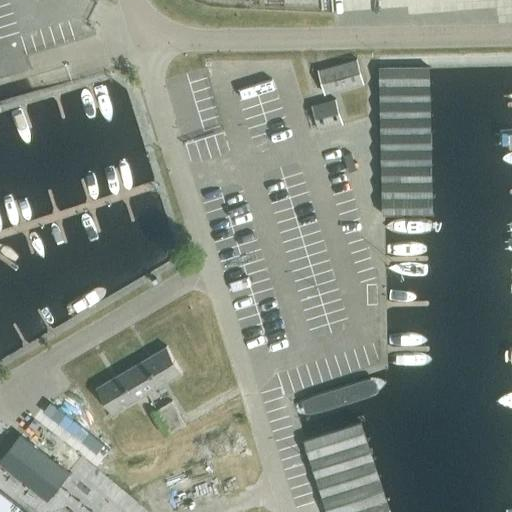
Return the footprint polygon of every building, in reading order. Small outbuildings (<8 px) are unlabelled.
[(325,93),(364,82),(357,59),(318,70),(325,93)] [(379,67),(379,84),(430,82),(430,66),(379,67)] [(430,99),(430,82),(379,84),(380,100),(430,99)] [(319,128),(342,122),(336,98),(312,105),(319,128)] [(431,115),(430,99),(380,100),(380,116),(431,115)] [(431,131),(431,115),(380,116),(381,132),(431,131)] [(432,147),(431,131),(381,132),(381,148),(432,147)] [(432,163),(432,147),(381,148),(381,164),(432,163)] [(432,179),(432,163),(381,164),(382,181),(432,179)] [(433,196),(432,179),(382,181),(382,197),(433,196)] [(433,212),(433,196),(382,197),(383,213),(433,212)] [(167,345),(132,366),(147,393),(183,373),(167,345)] [(147,393),(132,366),(97,387),(112,414),(147,393)] [(166,434),(186,423),(172,400),(153,412),(166,434)] [(304,438),(310,458),(368,439),(362,420),(304,438)] [(48,496),(58,485),(68,471),(21,435),(2,460),(48,496)] [(374,458),(368,439),(310,458),(316,477),(374,458)] [(322,495),(380,476),(374,458),(316,477),(322,495)] [(347,511),(387,499),(380,476),(322,495),(327,511),(347,511)] [(120,486),(77,511),(105,511),(128,499),(120,486)] [(391,511),(387,499),(347,511),(391,511)]
